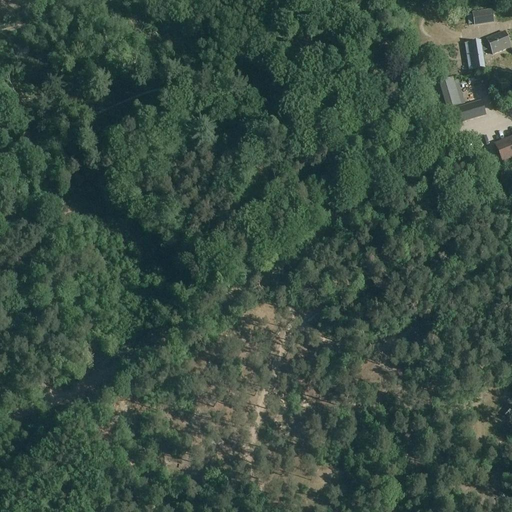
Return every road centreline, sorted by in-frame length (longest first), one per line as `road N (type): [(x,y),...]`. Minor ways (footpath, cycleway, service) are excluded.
road 1 (track): [(77,386),(209,321),(416,162)]
road 2 (track): [(290,312),(416,450),(481,470)]
road 3 (track): [(263,279),(284,300),(289,331),(242,445)]
road 4 (track): [(167,511),(77,405),(77,386)]
road 5 (track): [(0,496),(54,413),(77,405)]
